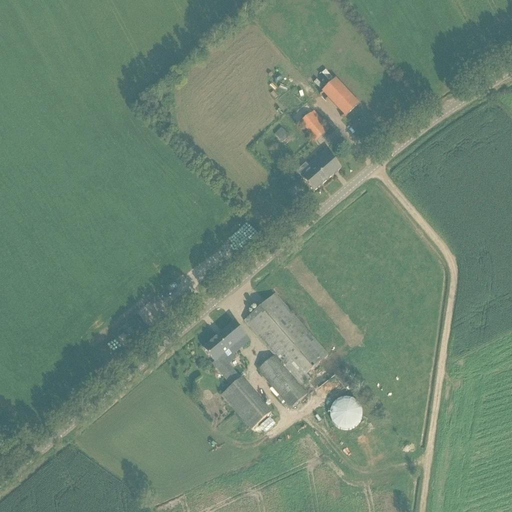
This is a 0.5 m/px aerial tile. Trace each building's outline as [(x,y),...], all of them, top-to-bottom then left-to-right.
[(233,107),(255,84),(240,69),(218,92),(233,107)] [(335,81),(322,94),(339,112),(344,118),(358,105),(352,99),(335,81)] [(281,129),(274,135),(282,144),(289,138),(281,129)] [(306,166),(297,173),(302,179),(313,193),(341,169),(325,150),(306,166)] [(244,322),(250,330),(274,357),(258,371),(290,409),(307,395),(299,387),(310,378),(307,374),(327,356),(275,295),(244,322)] [(203,349),(209,357),(215,363),(213,365),(230,384),(227,388),(229,391),(223,396),(252,430),(272,413),(242,379),(241,381),(225,363),(250,341),(240,331),(234,323),(203,349)] [(329,410),(328,414),(329,420),(331,425),(335,428),(338,430),(343,431),(348,431),(352,430),(357,427),(361,423),(363,417),(362,412),(361,408),(359,403),(355,400),(351,399),(348,398),(343,399),(337,400),(334,402),(331,405),(329,410)]
